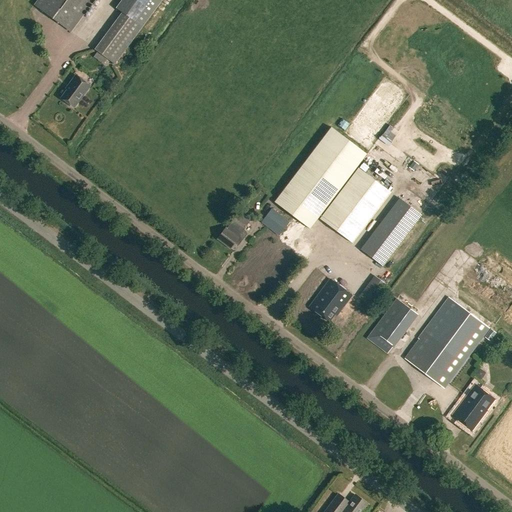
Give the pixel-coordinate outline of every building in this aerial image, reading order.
[(37,0),(34,5),(70,32),(93,0),(37,0)] [(121,13),(94,50),(114,64),(161,0),(122,0),(116,9),(121,13)] [(60,98),(73,108),(89,86),(75,75),(69,84),(70,85),(60,98)] [(365,154),(329,126),(272,202),(308,229),(365,154)] [(316,220),(317,221),(319,219),(351,244),(390,193),(357,167),(318,218),(316,220)] [(399,198),(360,249),(382,266),(421,215),(399,198)] [(427,220),(434,209),(429,206),(422,217),(427,220)] [(289,221),(271,208),(260,222),(278,235),(289,221)] [(216,239),(229,249),(234,242),(238,243),(238,244),(246,234),(242,230),(248,223),(234,214),(229,221),(230,222),(226,228),(225,228),(216,239)] [(406,295),(414,285),(404,277),(396,287),(406,295)] [(308,306),(328,321),(334,314),(336,315),(351,296),(329,279),(308,306)] [(406,356),(445,385),(488,328),(449,298),(406,356)] [(367,338),(386,352),(415,314),(396,299),(367,338)] [(451,415),(472,431),(488,409),(494,399),(488,395),(490,392),(482,387),(481,389),(474,384),(451,415)] [(359,511),(366,503),(355,494),(349,502),(337,494),(324,511),(359,511)]
